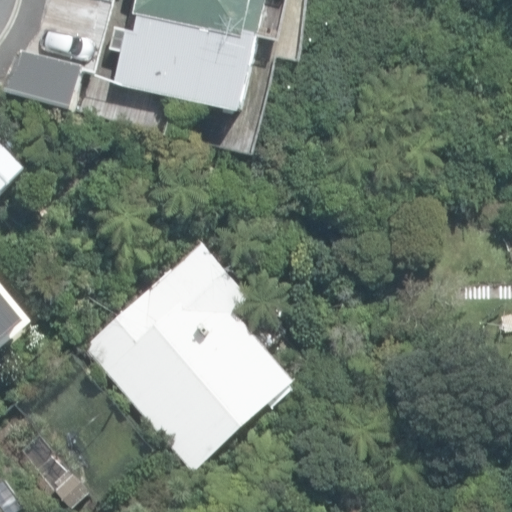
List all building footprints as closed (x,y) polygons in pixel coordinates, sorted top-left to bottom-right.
[(118,84),(243,112),(260,34),(263,34),(270,0),(140,0),(137,14),(141,15),(137,33),(130,32),(118,84)] [(3,91),(76,109),(86,69),(22,52),(3,91)] [(0,198),(29,170),(0,141),(0,198)] [(87,348),(196,473),(299,383),(240,315),(256,301),(206,244),(87,348)] [(0,349),(33,321),(0,283),(0,349)] [(433,493),(445,507),(469,486),(456,472),(433,493)]
